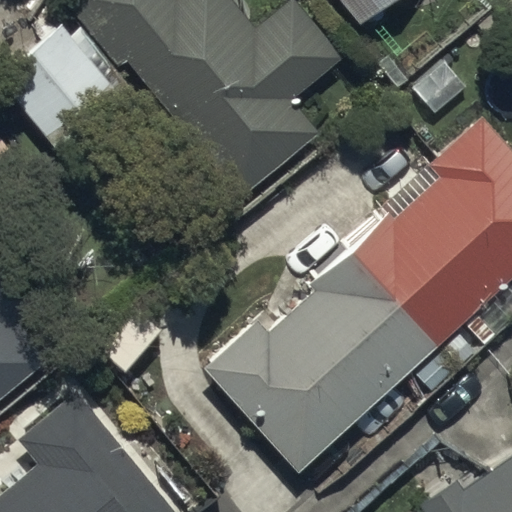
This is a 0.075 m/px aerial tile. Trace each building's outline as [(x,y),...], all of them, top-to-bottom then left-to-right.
[(68,0),(113,51),(120,45),(233,177),(308,112),(283,82),(332,40),(297,0),(258,0),(245,11),(236,0),(68,0)] [(0,51),(0,71),(41,119),(112,59),(74,14),(67,20),(54,6),(0,51)] [(289,451),(511,247),(511,142),(470,97),(371,189),(376,194),(295,267),(299,272),(253,314),(242,302),(194,347),(289,451)] [(157,511),(170,502),(68,375),(13,419),(35,446),(0,474),(0,511),(157,511)] [(162,393),(144,408),(198,473),(216,459),(162,393)] [(511,511),(511,430),(451,471),(444,460),(406,485),(414,497),(391,511),(511,511)]
